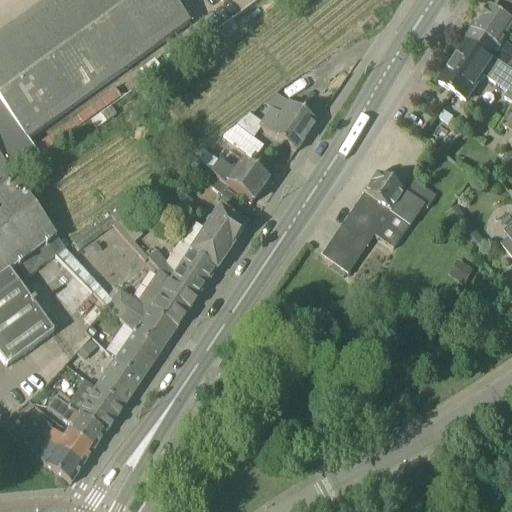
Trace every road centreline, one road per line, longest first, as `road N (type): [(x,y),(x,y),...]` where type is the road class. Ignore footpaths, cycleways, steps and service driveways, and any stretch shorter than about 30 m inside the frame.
road 1 (tertiary): [(435,0),(181,389)]
road 2 (residential): [(293,511),(511,385)]
road 3 (tertiary): [(181,389),(82,511)]
road 4 (tertiary): [(116,511),(181,389)]
